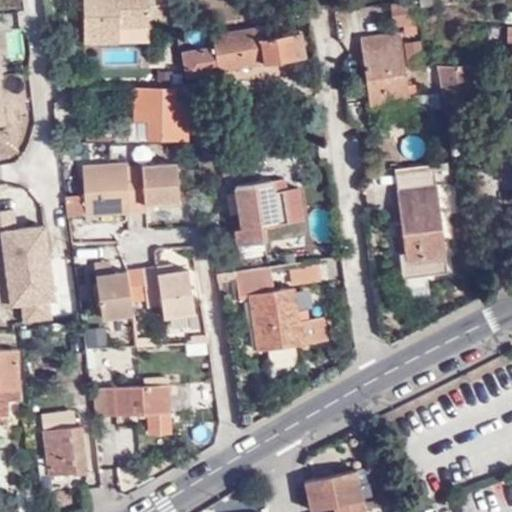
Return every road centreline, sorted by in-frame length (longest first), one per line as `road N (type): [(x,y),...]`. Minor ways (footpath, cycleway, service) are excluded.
road 1 (residential): [(375,379),(324,6)]
road 2 (residential): [(234,460),(201,232)]
road 3 (residential): [(33,0),(51,168)]
road 4 (secondary): [(234,460),(375,379)]
road 5 (secondary): [(375,379),(511,312)]
